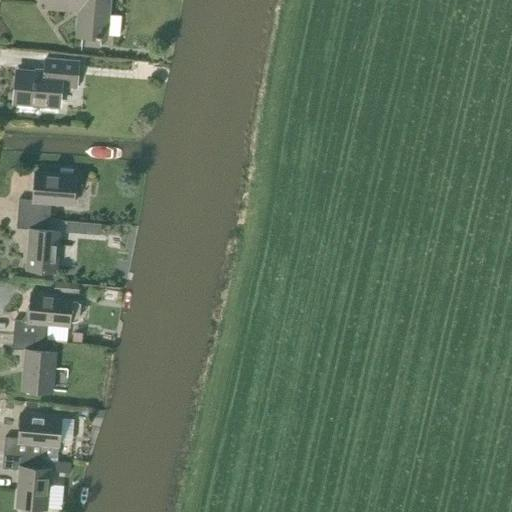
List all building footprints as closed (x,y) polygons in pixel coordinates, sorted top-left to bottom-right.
[(46,0),(46,7),(80,10),(78,36),(107,38),(107,34),(120,35),(122,16),(109,15),(109,0),(46,0)] [(45,72),(20,70),(17,103),(57,106),(59,86),(77,87),(79,61),(46,58),(45,72)] [(19,199),(18,213),(50,216),(52,202),(74,203),(76,175),(36,172),(34,200),(19,199)] [(50,219),(50,216),(18,213),(17,227),(31,229),(28,269),(56,271),(59,231),(49,230),(50,219)] [(88,232),(89,223),(74,222),(74,231),(88,232)] [(54,291),(79,294),(80,283),(55,281),(54,291)] [(30,321),(15,319),(14,334),(48,337),(49,323),(70,324),(70,321),(75,321),(80,319),(81,303),(76,300),(72,300),(72,297),(32,293),(30,321)] [(47,341),(48,337),(14,334),(12,348),(27,349),(24,389),(51,392),(55,351),(46,351),(47,341)] [(6,437),(4,452),(58,457),(60,445),(62,417),(21,413),(19,438),(6,437)] [(58,457),(4,452),(3,467),(21,469),(18,506),(46,509),(50,468),(42,467),(43,456),(58,457)] [(58,461),(56,461),(55,472),(71,473),(71,462),(58,461)]
